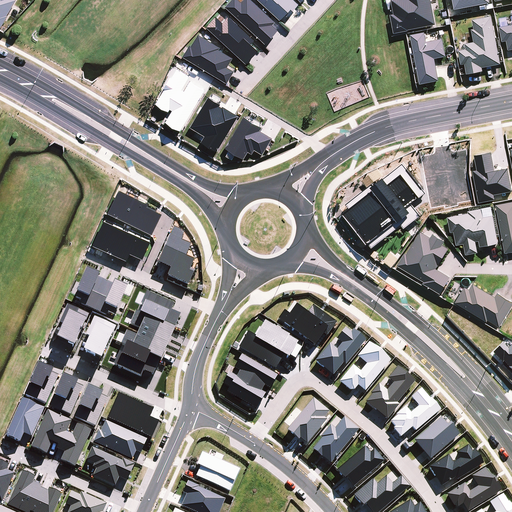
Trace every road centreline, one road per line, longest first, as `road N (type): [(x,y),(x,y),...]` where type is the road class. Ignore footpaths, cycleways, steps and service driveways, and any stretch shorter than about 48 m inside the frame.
road 1 (residential): [(252,441),(293,384),(311,378),(369,425),(440,511)]
road 2 (secondary): [(304,218),(323,251),(429,333),(466,368),(475,390)]
road 3 (secondary): [(226,231),(189,189),(49,106),(40,92)]
road 4 (secondary): [(475,390),(340,281),(284,263)]
road 5 (secondary): [(40,92),(56,93),(193,178),(244,194)]
road 6 (residential): [(316,167),(388,126),(511,101)]
road 7 (residential): [(44,348),(190,409)]
road 8 (residential): [(2,445),(144,510)]
road 9 (residential): [(219,312),(89,252)]
road 10 (residential): [(326,0),(242,90)]
